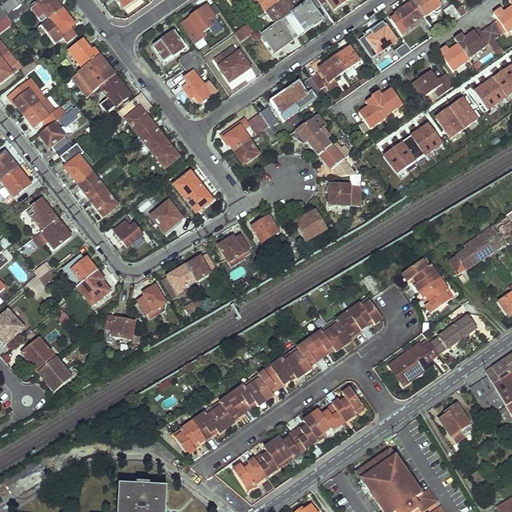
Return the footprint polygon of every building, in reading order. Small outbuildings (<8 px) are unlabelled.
[(20,0),(11,0),(1,8),(2,9),(7,16),(23,3),(20,0)] [(44,25),(50,21),(63,10),(54,0),(44,0),(39,4),(37,2),(31,6),(31,10),(44,25)] [(117,0),(116,1),(123,10),(136,0),(117,0)] [(226,0),(232,9),(240,3),(237,0),(251,0),(249,2),(254,9),(259,5),(265,13),(283,0),(226,0)] [(286,0),(283,0),(265,13),(276,26),(286,19),(296,12),(286,0)] [(326,0),(335,11),(349,0),(326,0)] [(416,0),(414,2),(424,16),(434,9),(436,12),(442,8),(436,0),(431,0),(430,1),(428,0),(416,0)] [(498,20),(493,24),(502,35),(506,32),(508,34),(511,31),(511,0),(510,0),(509,1),(511,5),(511,6),(504,12),(501,8),(493,14),(498,20)] [(286,19),(298,38),(322,22),(309,2),(296,12),(286,19)] [(414,2),(396,14),(406,29),(424,16),(414,2)] [(23,3),(7,16),(12,22),(29,10),(23,3)] [(456,10),(452,4),(444,10),(452,23),(455,21),(461,17),(456,10)] [(456,10),(461,17),(467,13),(462,6),(456,10)] [(192,19),(202,34),(213,27),(209,22),(214,18),(207,8),(192,19)] [(72,28),(75,25),(63,10),(50,21),(42,27),(56,44),(64,38),(68,44),(78,36),(72,28)] [(7,16),(0,21),(0,32),(12,22),(7,16)] [(276,26),(262,36),(274,54),(298,38),(286,19),(276,26)] [(368,40),(379,55),(396,42),(383,24),(376,29),(378,33),(368,40)] [(502,35),(493,24),(483,31),(491,43),(502,35)] [(248,25),(235,34),(241,43),(254,34),(248,25)] [(447,46),(438,52),(453,72),(469,61),(469,60),(486,47),(485,47),(491,43),(483,31),(477,35),(474,31),(465,38),(462,34),(454,39),(458,44),(449,50),(447,46)] [(168,38),(154,47),(165,62),(185,48),(173,32),(167,37),(168,38)] [(70,53),(84,70),(100,57),(94,51),(91,53),(83,42),(70,53)] [(399,58),(410,51),(405,42),(394,50),(399,58)] [(0,60),(10,52),(2,43),(0,43),(0,60)] [(335,58),(345,72),(360,61),(350,47),(335,58)] [(196,49),(179,61),(185,69),(198,60),(202,57),(196,49)] [(0,60),(0,83),(12,74),(9,69),(17,62),(10,52),(0,60)] [(214,64),(228,84),(249,69),(238,54),(231,59),(228,53),(214,64)] [(84,70),(79,73),(80,74),(93,92),(94,93),(100,88),(115,77),(100,57),(84,70)] [(319,69),(329,83),(345,72),(335,58),(319,69)] [(183,89),(197,108),(216,93),(208,83),(203,87),(197,79),(205,73),(200,67),(203,66),(198,60),(185,69),(190,76),(185,79),(189,85),(183,89)] [(484,109),(511,90),(511,60),(471,88),(484,109)] [(441,98),(455,88),(446,74),(440,78),(437,80),(432,74),(431,72),(413,84),(424,99),(436,90),(441,98)] [(312,78),(321,91),(327,86),(318,73),(312,78)] [(73,79),(87,96),(93,92),(80,74),(73,79)] [(57,80),(63,86),(67,83),(62,76),(57,80)] [(100,88),(110,100),(104,105),(105,106),(103,108),(106,113),(119,102),(115,97),(122,92),(117,85),(120,83),(115,77),(100,88)] [(305,82),(314,96),(321,91),(312,78),(305,82)] [(367,78),(355,86),(357,89),(369,81),(367,78)] [(16,102),(21,109),(19,110),(24,117),(39,105),(29,92),(34,88),(30,84),(19,92),(18,91),(10,98),(14,103),(16,102)] [(286,93),(300,113),(315,103),(303,86),(294,92),(291,89),(286,93)] [(355,86),(340,96),(342,99),(357,89),(355,86)] [(369,107),(360,113),(371,130),(389,118),(388,116),(404,104),(392,88),(383,95),(380,91),(372,96),(374,97),(366,102),(369,107)] [(281,100),(273,105),(286,123),(300,113),(286,93),(279,97),(281,100)] [(119,112),(139,137),(154,125),(145,114),(153,108),(142,94),(119,112)] [(393,174),(478,121),(463,98),(379,151),(393,174)] [(24,117),(29,124),(31,122),(36,127),(43,122),(49,128),(54,124),(59,121),(66,115),(60,108),(55,111),(46,99),(39,105),(24,117)] [(66,115),(59,121),(62,125),(80,111),(76,107),(66,115)] [(261,115),(270,127),(271,129),(280,124),(269,108),(260,113),(261,115)] [(255,119),(263,131),(270,127),(261,115),(255,119)] [(231,142),(229,144),(234,151),(250,141),(243,131),(250,126),(245,119),(221,136),(223,140),(227,137),(231,142)] [(250,126),(257,136),(263,131),(255,119),(248,123),(250,126)] [(41,134),(46,140),(44,142),(49,149),(52,147),(56,152),(68,142),(54,124),(49,128),(41,134)] [(308,143),(320,158),(333,147),(320,132),(324,129),(318,124),(307,133),(312,139),(308,143)] [(139,137),(152,154),(167,142),(154,125),(139,137)] [(263,131),(272,145),(279,141),(271,129),(270,127),(263,131)] [(344,139),(352,149),(358,145),(349,135),(344,139)] [(234,151),(244,166),(259,155),(250,141),(234,151)] [(152,154),(164,169),(168,166),(172,170),(180,164),(177,159),(179,157),(167,142),(152,154)] [(65,169),(77,185),(92,173),(79,157),(84,154),(77,145),(61,157),(68,166),(65,169)] [(320,158),(331,171),(336,168),(341,174),(352,165),(347,158),(344,161),(333,147),(320,158)] [(4,154),(0,156),(0,177),(2,180),(16,169),(4,154)] [(0,186),(2,185),(16,203),(33,190),(16,169),(2,180),(0,182),(0,186)] [(77,185),(91,202),(105,190),(92,173),(77,185)] [(174,186),(196,214),(213,201),(190,173),(174,186)] [(329,187),(328,200),(330,200),(330,206),(360,207),(361,175),(350,176),(349,186),(331,186),(331,187),(329,187)] [(91,202),(104,218),(118,206),(105,190),(91,202)] [(36,215),(32,218),(43,232),(57,220),(41,202),(32,209),(36,215)] [(152,217),(166,234),(183,219),(169,203),(152,217)] [(295,224),(305,242),(326,230),(316,212),(295,224)] [(252,228),(261,244),(278,233),(270,218),(252,228)] [(511,226),(506,218),(496,225),(498,228),(500,227),(506,237),(511,233),(511,226)] [(40,234),(54,250),(70,236),(57,220),(43,232),(40,234)] [(115,232),(127,248),(143,237),(134,225),(130,228),(126,223),(115,232)] [(493,227),(465,246),(467,249),(449,261),(458,275),(504,244),(493,227)] [(286,240),(294,253),(301,249),(293,236),(286,240)] [(219,246),(229,263),(231,268),(246,259),(243,255),(250,251),(241,237),(228,245),(226,242),(219,246)] [(0,292),(5,289),(0,283),(0,269),(12,258),(6,250),(0,255),(0,292)] [(186,266),(195,282),(196,283),(217,271),(207,254),(186,266)] [(72,271),(82,283),(97,272),(86,259),(77,266),(74,262),(63,270),(67,275),(72,271)] [(426,259),(422,261),(428,269),(431,266),(426,259)] [(422,261),(405,273),(410,281),(413,279),(416,277),(421,283),(418,286),(425,296),(428,293),(433,299),(429,301),(427,303),(432,310),(448,298),(443,291),(447,288),(431,266),(428,269),(422,261)] [(45,264),(34,273),(37,276),(39,278),(50,270),(45,264)] [(167,278),(177,293),(195,282),(186,266),(167,278)] [(39,278),(44,285),(54,276),(50,270),(39,278)] [(77,287),(92,306),(110,292),(101,282),(103,280),(97,272),(82,283),(77,287)] [(26,285),(38,300),(49,291),(44,285),(39,278),(37,276),(26,285)] [(244,280),(233,286),(237,293),(247,287),(244,280)] [(139,301),(147,314),(165,303),(156,287),(144,295),(145,297),(139,301)] [(447,288),(443,291),(448,298),(452,296),(447,288)] [(511,293),(499,302),(509,316),(511,314),(511,293)] [(197,300),(184,308),(189,315),(201,307),(197,300)] [(297,350),(174,440),(188,459),(198,452),(196,450),(194,447),(200,442),(203,446),(214,437),(212,434),(218,430),(220,433),(221,435),(237,424),(236,422),(233,418),(239,415),(241,418),(253,410),(250,406),(256,402),(258,406),(259,408),(274,397),(273,396),(270,392),(277,387),(279,391),(291,383),(288,379),(295,375),(297,378),(298,380),(313,369),(312,368),(309,364),(315,360),(318,363),(329,355),(327,352),(332,349),(334,352),(335,353),(349,344),(348,342),(345,339),(350,335),(353,339),(367,329),(364,325),(370,322),(372,325),(373,327),(379,323),(365,303),(297,350)] [(8,311),(0,317),(0,335),(7,343),(24,328),(8,311)] [(108,317),(103,342),(111,344),(113,337),(131,340),(134,323),(118,320),(118,318),(108,317)] [(477,328),(468,317),(430,343),(438,354),(454,343),(455,344),(477,328)] [(22,354),(38,373),(56,359),(40,339),(22,354)] [(430,343),(423,348),(421,349),(418,344),(387,365),(402,387),(423,371),(421,367),(438,354),(430,343)] [(511,354),(485,373),(507,407),(511,403),(511,397),(511,396),(511,394),(511,385),(511,381),(511,373),(511,372),(511,371),(511,354)] [(38,373),(54,392),(79,371),(71,361),(64,367),(56,359),(38,373)] [(309,364),(312,368),(318,363),(315,360),(309,364)] [(288,379),(291,383),(297,378),(295,375),(288,379)] [(504,405),(487,378),(470,389),(486,415),(504,405)] [(270,392),(273,396),(279,391),(277,387),(270,392)] [(240,467),(232,473),(236,479),(352,397),(348,391),(337,397),(341,402),(337,405),(335,403),(323,411),(325,414),(321,416),(317,413),(300,424),(303,428),(299,432),(297,430),(285,438),(286,440),(281,444),(278,440),(262,451),(265,455),(260,459),(259,457),(246,465),(247,467),(243,471),(240,467)] [(352,397),(236,479),(245,492),(362,411),(352,397)] [(473,429),(457,404),(446,412),(448,414),(441,419),(456,443),(465,437),(464,435),(473,429)] [(511,418),(506,408),(499,413),(507,426),(505,427),(511,437),(511,418)] [(194,447),(196,450),(203,446),(200,442),(194,447)] [(390,450),(358,472),(384,511),(412,511),(418,508),(420,511),(436,501),(428,489),(421,494),(390,450)] [(479,471),(473,475),(478,483),(485,479),(479,471)] [(121,484),(119,511),(166,511),(168,487),(121,484)] [(511,511),(511,496),(494,506),(497,511),(511,511)]
